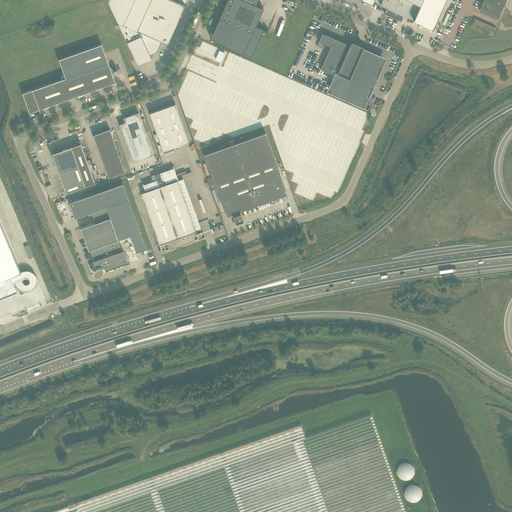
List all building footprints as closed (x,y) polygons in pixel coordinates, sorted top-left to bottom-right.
[(107,0),(108,0),(138,63),(151,57),(150,54),(157,51),(161,41),(167,44),(184,5),(173,0),(107,0)] [(255,5),(256,0),(226,0),(210,38),(251,56),(263,29),(255,25),(263,8),(255,5)] [(371,0),(371,1),(380,5),(387,8),(387,9),(386,9),(384,12),(384,13),(385,13),(400,20),(401,20),(403,15),(413,19),(434,29),(447,0),(371,0)] [(506,7),(508,8),(511,10),(511,0),(483,0),(479,10),(498,18),(504,5),(507,6),(506,7)] [(330,47),(320,69),(336,76),(329,90),(363,105),(383,59),(362,50),(364,47),(351,41),(349,45),(322,33),(318,42),(330,47)] [(59,59),(65,78),(32,89),(32,88),(32,90),(22,93),(29,112),(34,111),(35,112),(40,111),(39,109),(115,82),(101,44),(59,59)] [(219,51),(216,60),(221,62),(225,53),(219,51)] [(149,113),(163,151),(189,142),(175,104),(149,113)] [(153,155),(138,112),(123,118),(125,122),(119,124),(133,162),(153,155)] [(110,129),(93,135),(96,145),(108,178),(125,172),(113,139),(110,129)] [(227,215),(232,213),(233,215),(236,223),(243,220),(240,213),(239,211),(286,194),(284,190),(285,189),(277,167),(265,132),(204,154),(224,211),(225,211),(227,215)] [(66,193),(85,186),(94,182),(80,143),(55,152),(53,157),(66,193)] [(173,168),(159,173),(155,175),(157,180),(142,185),(144,191),(177,179),(173,168)] [(195,231),(177,180),(141,193),(160,244),(163,243),(165,250),(176,246),(177,247),(181,245),(180,244),(198,238),(196,231),(195,231)] [(74,218),(91,212),(95,222),(80,228),(88,250),(90,249),(94,260),(92,261),(95,269),(95,270),(94,270),(94,271),(93,272),(93,273),(93,274),(93,275),(94,275),(94,276),(95,276),(96,276),(97,276),(98,276),(99,276),(100,275),(100,274),(101,273),(102,273),(103,272),(103,271),(105,270),(128,262),(123,250),(121,251),(117,239),(130,235),(136,252),(146,248),(123,183),(69,202),(74,218)] [(0,278),(20,270),(0,222),(0,278)] [(301,425),(77,503),(51,511),(404,511),(371,414),(305,438),(301,425)]
